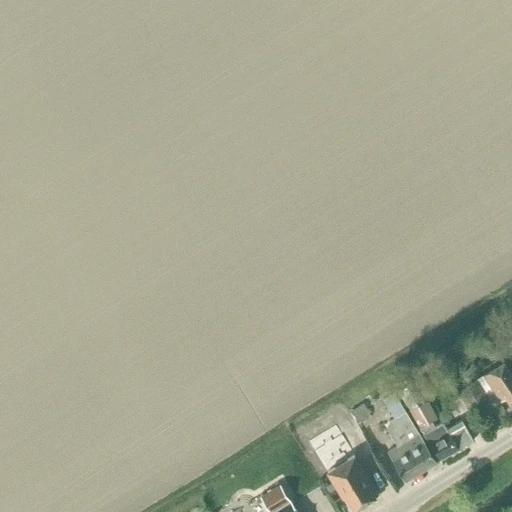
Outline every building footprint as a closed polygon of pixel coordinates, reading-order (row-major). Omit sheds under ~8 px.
[(511,377),(502,363),(483,374),(494,392),(500,401),(505,398),(510,405),(506,407),(511,417),(511,377)] [(477,377),(457,389),(468,408),(488,396),(494,392),(483,374),(477,378),(477,377)] [(436,419),(426,402),(415,381),(398,390),(409,411),(420,428),(423,432),(422,433),(438,460),(472,440),(464,426),(450,434),(448,432),(442,421),(434,426),(432,421),(436,419)] [(418,432),(405,410),(393,391),(382,397),(394,417),(387,421),(386,427),(397,445),(387,451),(405,480),(436,461),(418,432)] [(460,397),(451,402),(458,412),(466,407),(460,397)] [(354,456),(327,473),(330,478),(342,498),(345,496),(348,500),(350,504),(354,510),(374,498),(366,483),(369,481),(359,465),(354,456)] [(296,511),(280,485),(260,497),(269,511),(296,511)]
